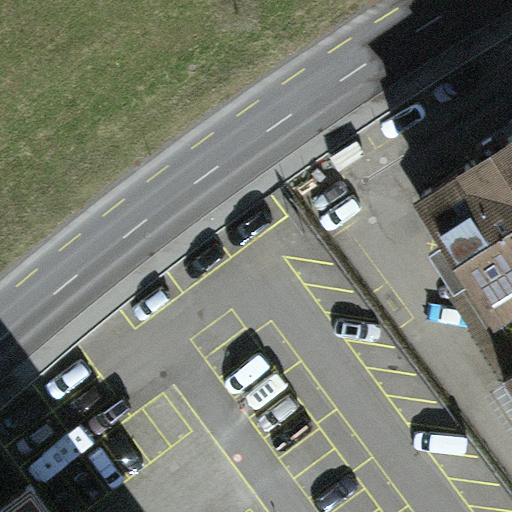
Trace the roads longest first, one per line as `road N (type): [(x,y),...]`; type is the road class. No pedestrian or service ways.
road 1 (unknown): [(309,511),(168,348),(170,323),(192,293),(226,276),(253,281),(300,329),(437,511)]
road 2 (tertiary): [(0,346),(312,97),(472,0)]
road 3 (unknown): [(511,123),(397,184),(389,205),(403,264),(446,349),(511,442)]
